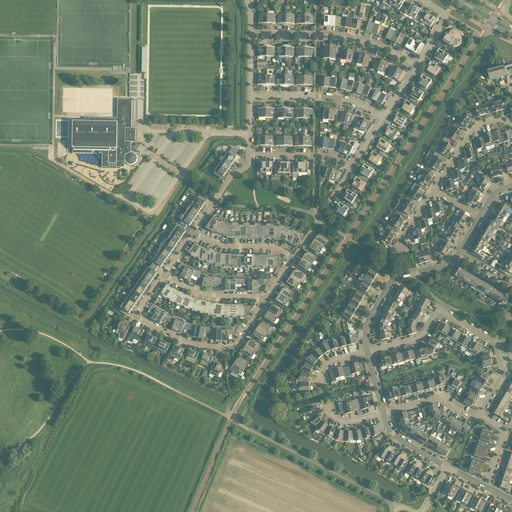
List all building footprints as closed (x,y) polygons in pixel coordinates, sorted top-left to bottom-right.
[(405,1),(403,0),(397,0),(394,7),(397,8),(396,11),(400,14),(404,8),(401,7),(404,1),(405,1)] [(404,8),(400,14),(403,15),(405,13),(409,16),(415,7),(409,4),(410,4),(406,10),(404,8)] [(420,10),(415,7),(409,16),(412,18),(411,20),(416,23),(419,17),(416,16),(420,10)] [(416,23),(419,24),(421,25),(422,23),(425,25),(430,16),(425,13),(422,19),(419,17),(416,23)] [(267,25),(267,14),(260,14),(260,18),(259,18),(259,23),(258,23),(258,24),(264,24),(264,25),(267,25)] [(274,14),(267,14),(267,25),(270,25),(270,24),(276,24),(275,24),(275,19),(274,19),(274,14)] [(286,25),(286,15),(279,15),(279,19),(278,19),(278,24),(277,24),(283,24),(283,25),(286,25)] [(286,15),(286,25),(289,25),(289,24),(295,24),(294,24),(294,19),(293,19),(293,15),(286,15)] [(305,26),(305,15),(298,15),(298,19),(297,19),(297,24),(296,24),(302,24),(302,26),(305,26)] [(312,15),(305,15),(305,26),(308,26),(308,24),(314,24),(313,24),(313,19),(312,19),(312,15)] [(345,27),(346,18),(347,15),(342,15),(342,17),(336,17),(335,26),(336,26),(337,27),(338,27),(339,27),(340,27),(340,28),(341,28),(342,28),(343,27),(344,27),(345,27)] [(356,29),(358,20),(359,16),(353,15),(352,19),(351,29),(356,30),(356,29)] [(324,26),(330,26),(330,16),(324,16),(322,16),(322,20),(322,19),(324,19),(324,26)] [(436,19),(430,16),(425,25),(430,28),(428,30),(431,32),(431,33),(435,25),(434,26),(432,25),(435,19),(436,19)] [(368,22),(358,20),(356,29),(357,29),(357,30),(358,30),(359,31),(360,31),(361,31),(362,31),(363,32),(364,31),(365,31),(366,31),(368,22)] [(368,22),(366,31),(366,32),(371,34),(374,24),(368,22)] [(380,26),(374,24),(371,34),(377,35),(380,26)] [(386,38),(390,29),(380,26),(377,35),(378,35),(378,36),(379,36),(380,37),(381,37),(381,38),(382,38),(383,38),(384,38),(385,38),(386,38)] [(395,32),(390,29),(386,38),(386,39),(391,41),(395,32)] [(454,39),(461,37),(461,36),(460,35),(460,34),(459,33),(458,33),(458,32),(457,32),(456,31),(455,31),(454,31),(453,31),(452,31),(451,31),(450,31),(450,32),(449,32),(448,32),(448,33),(446,32),(445,33),(447,34),(444,38),(451,42),(454,39)] [(396,43),(397,43),(400,34),(395,32),(391,41),(396,43)] [(410,39),(400,34),(397,43),(398,44),(399,45),(400,45),(400,46),(401,46),(402,47),(404,47),(405,47),(410,39)] [(461,38),(461,37),(454,39),(451,42),(444,38),(442,41),(448,45),(447,47),(450,48),(449,49),(450,49),(451,47),(452,47),(453,47),(454,47),(455,47),(456,47),(456,46),(457,46),(458,46),(458,45),(459,45),(459,44),(460,44),(460,43),(461,43),(461,42),(461,41),(461,40),(461,39),(461,38)] [(405,48),(410,50),(415,42),(410,39),(405,47),(405,48)] [(420,45),(415,42),(410,50),(415,53),(418,55),(424,44),(421,42),(420,45)] [(267,57),(267,46),(263,46),(263,47),(258,47),(258,52),(259,52),(259,56),(267,57)] [(270,46),(267,46),(267,57),(274,57),(274,53),(275,53),(275,48),(275,47),(270,47),(270,46)] [(286,57),(286,46),(282,46),(282,47),(277,47),(277,48),(277,53),(278,53),(278,57),(286,57)] [(286,46),(286,57),(293,57),(293,53),(294,53),(294,48),(289,48),(289,46),(286,46)] [(305,57),(305,47),(301,46),(301,48),(296,48),(296,53),(297,53),(297,57),(305,57)] [(305,47),(305,57),(312,57),(312,53),(313,53),(313,48),(308,48),(308,47),(305,47)] [(321,47),(321,53),(324,53),(324,58),(329,59),(330,48),(324,48),(324,47),(321,47)] [(336,49),(330,48),(329,59),(335,59),(336,54),(338,54),(339,48),(336,48),(336,49)] [(342,48),(339,48),(338,54),(338,59),(346,61),(348,51),(342,50),(342,48)] [(435,58),(443,63),(448,55),(439,49),(435,54),(436,54),(437,55),(435,58)] [(354,62),(355,57),(357,51),(354,50),(353,52),(348,51),(346,61),(352,62),(352,61),(354,62)] [(360,52),(357,51),(355,57),(358,58),(356,63),(362,65),(365,55),(360,53),(360,52)] [(372,62),(374,56),(371,55),(371,56),(365,55),(362,65),(368,67),(369,61),(372,62)] [(377,58),(374,56),(372,62),(374,63),(372,68),(378,71),(382,61),(377,59),(377,58)] [(388,69),(391,64),(388,62),(387,63),(382,61),(378,71),(383,73),(383,72),(386,74),(388,69)] [(426,71),(435,76),(440,68),(431,62),(427,67),(428,68),(426,71)] [(393,65),(391,64),(388,69),(390,70),(387,75),(393,78),(398,69),(393,66),(393,65)] [(511,70),(511,64),(503,67),(506,76),(511,74),(511,73),(511,71),(511,70)] [(400,83),(406,73),(403,71),(403,72),(398,69),(393,78),(398,81),(397,81),(400,83)] [(489,80),(495,79),(493,70),(487,71),(488,77),(486,77),(487,80),(489,80)] [(418,83),(426,89),(432,81),(422,75),(422,74),(419,80),(420,80),(418,83)] [(266,86),(266,76),(259,76),(259,80),(258,80),(258,85),(257,85),(263,85),(263,86),(266,86)] [(273,76),(266,76),(266,86),(269,86),(269,85),(275,85),(274,85),(274,80),(273,80),(273,76)] [(285,87),(285,76),(278,76),(278,80),(277,80),(277,85),(276,85),(282,85),(282,87),(285,87)] [(285,76),(285,87),(288,87),(288,85),(294,85),(293,85),(293,80),(292,80),(292,76),(285,76)] [(304,87),(304,76),(297,76),(297,80),(296,80),(296,85),(295,85),(301,86),(301,87),(304,87)] [(304,76),(304,87),(307,87),(307,86),(313,86),(313,85),(312,85),(312,81),(311,80),(312,76),(304,76)] [(325,77),(321,77),(321,87),(324,87),(330,88),(330,78),(325,77)] [(339,82),(339,79),(336,78),(330,78),(330,88),(335,88),(336,83),(339,83),(339,82)] [(346,90),(348,81),(342,79),(339,79),(339,82),(342,82),(340,89),(346,90)] [(355,89),(357,83),(354,82),(348,81),(346,90),(351,92),(352,88),(355,89)] [(361,95),(365,86),(360,84),(357,83),(355,89),(357,89),(356,93),(361,95)] [(372,92),(373,89),(370,88),(365,86),(361,95),(367,97),(369,91),(372,92)] [(415,100),(418,102),(423,94),(414,88),(414,87),(410,93),(411,93),(412,93),(410,96),(411,97),(409,100),(414,102),(415,100)] [(376,90),(373,89),(372,92),(375,93),(371,99),(376,102),(381,93),(376,90)] [(384,106),(386,104),(390,98),(386,96),(381,93),(376,102),(382,105),(384,106)] [(502,100),(496,102),(499,111),(504,110),(503,105),(507,104),(505,98),(501,99),(502,100)] [(117,99),(117,107),(117,118),(84,118),(84,122),(72,121),(72,153),(92,154),(92,148),(99,148),(99,154),(102,154),(102,167),(108,167),(108,163),(116,163),(116,167),(124,167),(124,162),(125,162),(127,164),(131,165),(134,164),(136,162),(137,159),(136,156),(134,153),(131,152),(131,142),(135,142),(135,128),(131,128),(132,99),(117,99)] [(401,109),(410,114),(415,106),(406,100),(402,105),(402,106),(403,105),(403,106),(401,109)] [(493,112),(499,111),(496,102),(491,103),(491,101),(488,102),(489,108),(492,108),(493,112)] [(487,109),(489,108),(488,102),(485,103),(485,105),(480,106),(483,115),(488,114),(487,109)] [(477,117),(483,115),(480,106),(475,107),(475,105),(472,106),(473,112),(476,112),(477,117)] [(266,118),(266,107),(262,107),(262,108),(257,108),(257,109),(257,114),(258,114),(258,118),(266,118)] [(266,107),(266,118),(273,118),(273,114),(274,114),(274,109),(269,109),(269,107),(266,107)] [(285,118),(285,108),(281,108),(281,109),(276,109),(276,114),(277,114),(277,118),(285,118)] [(285,108),(285,118),(292,118),(292,114),(293,114),(293,109),(288,109),(288,108),(285,108)] [(304,118),(304,108),(300,108),(300,109),(295,109),(295,114),(296,114),(296,118),(304,118)] [(307,108),(304,108),(304,118),(311,119),(311,114),(312,114),(312,110),(312,109),(307,109),(307,108)] [(320,108),(320,114),(323,114),(322,120),(328,120),(329,110),(324,109),(324,108),(320,108)] [(335,116),(337,116),(339,110),(335,109),(335,110),(329,110),(328,120),(334,121),(335,116)] [(463,113),(460,117),(468,123),(472,118),(467,115),(468,113),(463,109),(461,112),(463,113)] [(339,110),(337,116),(340,117),(339,122),(344,124),(347,113),(342,112),(342,111),(339,110)] [(351,120),(354,121),(356,115),(353,114),(353,115),(347,113),(344,124),(350,125),(351,120)] [(393,122),(401,127),(407,119),(397,113),(398,113),(397,113),(394,118),(395,119),(393,122)] [(356,115),(354,121),(353,123),(356,124),(354,127),(359,130),(364,120),(359,118),(360,117),(356,115)] [(465,128),(468,123),(460,117),(457,122),(455,121),(454,124),(459,127),(460,125),(465,128)] [(369,123),(364,120),(359,130),(364,133),(365,132),(367,133),(373,124),(370,122),(369,123)] [(457,130),(459,127),(454,124),(452,126),(454,127),(450,132),(459,138),(462,133),(457,130)] [(385,135),(393,140),(398,132),(389,126),(386,131),(387,131),(385,135)] [(498,144),(503,143),(500,134),(501,134),(500,130),(496,131),(496,132),(491,133),(493,142),(497,141),(498,144)] [(500,134),(503,143),(507,142),(508,145),(511,143),(511,141),(509,130),(506,131),(506,132),(501,134),(500,134)] [(456,143),(459,138),(450,132),(447,137),(446,136),(444,138),(449,142),(451,139),(456,143)] [(494,145),(493,142),(491,133),(491,132),(487,133),(488,134),(482,135),(483,137),(485,147),(494,145)] [(265,147),(265,137),(258,137),(258,141),(257,141),(257,146),(262,146),(262,147),(265,147)] [(273,137),(265,137),(265,147),(268,147),(268,146),(274,146),(273,146),(274,141),(273,141),(273,137)] [(284,148),(284,137),(277,137),(277,141),(276,141),(276,146),(275,146),(281,146),(281,147),(284,148)] [(292,137),(284,137),(284,148),(287,148),(287,146),(293,146),(292,146),(293,141),(291,141),(292,137)] [(303,148),(303,137),(296,137),(296,141),(295,141),(295,146),(300,147),(300,148),(303,148)] [(303,137),(303,148),(306,148),(306,147),(312,147),(312,146),(311,146),(312,141),(311,141),(311,137),(303,137)] [(486,150),(485,147),(483,137),(479,138),(480,139),(474,141),(477,150),(481,149),(482,152),(482,151),(486,150)] [(324,138),(320,138),(320,145),(320,144),(323,144),(322,148),(328,149),(330,139),(324,138)] [(376,147),(385,153),(390,145),(381,139),(381,138),(377,144),(378,144),(376,147)] [(448,144),(449,142),(444,138),(442,141),(444,142),(441,147),(449,152),(453,147),(448,144)] [(330,139),(328,149),(334,150),(335,143),(338,144),(339,141),(335,140),(330,139)] [(339,141),(338,144),(337,147),(340,148),(338,151),(343,154),(348,145),(342,142),(339,141)] [(355,143),(353,147),(348,145),(343,154),(351,157),(359,145),(355,143)] [(446,157),(449,152),(441,147),(438,151),(436,150),(435,153),(440,156),(441,154),(446,157)] [(466,160),(470,159),(471,162),(476,161),(472,147),(469,148),(469,149),(464,151),(465,158),(466,158),(466,160)] [(224,157),(235,164),(236,162),(236,163),(234,161),(236,158),(235,157),(237,155),(230,150),(228,153),(227,153),(224,157)] [(368,160),(377,166),(382,158),(373,152),(373,151),(369,157),(370,157),(368,160)] [(438,159),(440,156),(435,153),(433,155),(435,156),(431,161),(440,167),(443,162),(438,159)] [(233,167),(235,164),(224,157),(221,162),(230,167),(231,165),(233,166),(233,167)] [(466,158),(465,158),(462,159),(457,161),(459,168),(459,170),(460,170),(464,169),(464,172),(469,171),(466,160),(466,158)] [(437,172),(440,167),(431,161),(428,166),(427,165),(425,167),(430,171),(432,169),(437,172)] [(228,170),(230,167),(221,162),(218,166),(229,173),(230,171),(229,171),(228,170)] [(260,173),(266,173),(266,162),(260,162),(260,169),(257,169),(257,168),(257,169),(257,176),(257,175),(260,175),(260,173)] [(272,162),(266,162),(266,173),(271,173),(271,176),(275,176),(275,167),(272,167),(272,163),(272,162)] [(284,176),(284,173),(284,163),(278,162),(278,163),(278,167),(275,167),(275,176),(284,176)] [(508,174),(511,172),(511,167),(511,163),(508,164),(508,163),(506,162),(502,163),(504,170),(507,169),(508,174)] [(289,178),(293,178),(293,176),(293,170),(290,170),(290,163),(284,163),(284,173),(289,173),(289,178)] [(293,176),(293,178),(296,179),(297,179),(298,173),(302,173),(302,163),(296,163),(296,168),(293,168),(293,170),(293,176)] [(308,163),(302,163),(302,173),(307,173),(307,176),(310,176),(310,177),(311,177),(311,169),(311,170),(308,170),(308,163)] [(501,170),(504,170),(502,163),(498,164),(497,166),(497,167),(495,167),(497,177),(502,175),(501,170)] [(378,173),(374,170),(364,164),(361,169),(361,170),(361,169),(362,170),(360,173),(368,178),(372,173),(376,176),(378,173)] [(227,175),(229,173),(218,166),(215,171),(216,171),(214,174),(220,178),(222,176),(223,177),(225,174),(227,175)] [(329,180),(333,170),(327,168),(327,166),(323,166),(323,172),(325,172),(323,178),(329,180)] [(422,176),(430,181),(434,176),(429,173),(430,171),(425,167),(423,170),(425,171),(422,176)] [(492,178),(497,177),(495,167),(492,168),(491,168),(490,167),(486,168),(488,174),(490,173),(492,178)] [(459,168),(456,169),(456,170),(450,171),(452,178),(453,180),(454,183),(461,181),(463,181),(460,170),(459,170),(459,168)] [(338,172),(333,170),(329,180),(334,182),(335,180),(337,180),(342,173),(339,171),(338,172)] [(481,177),(478,182),(486,187),(489,182),(484,179),(485,177),(480,173),(478,176),(481,177)] [(427,186),(430,181),(422,176),(419,181),(417,179),(416,182),(421,185),(422,183),(427,186)] [(352,186),(360,191),(365,183),(356,177),(352,182),(353,182),(354,183),(352,186)] [(452,178),(449,179),(449,180),(444,181),(446,191),(450,189),(451,192),(456,191),(454,183),(453,180),(452,178)] [(419,188),(421,185),(416,182),(414,185),(416,186),(412,190),(421,196),(424,191),(419,188)] [(483,192),(486,187),(478,182),(475,187),(473,186),(472,188),(477,192),(479,189),(483,192)] [(476,194),(477,192),(472,188),(470,191),(472,192),(469,197),(478,201),(480,197),(476,194)] [(352,204),(355,200),(358,202),(359,201),(361,198),(348,190),(348,189),(344,195),(345,195),(343,198),(352,204)] [(418,201),(421,196),(412,190),(409,195),(408,194),(406,197),(411,200),(413,198),(418,201)] [(193,202),(204,209),(205,207),(203,206),(205,203),(204,202),(206,200),(199,195),(197,198),(197,197),(193,202)] [(410,202),(411,200),(406,197),(404,199),(406,200),(403,205),(411,210),(415,206),(410,202)] [(475,206),(478,201),(469,197),(467,201),(465,200),(463,203),(469,206),(470,204),(475,206)] [(202,211),(204,209),(193,202),(191,201),(188,205),(190,207),(199,212),(201,210),(202,211)] [(502,203),(499,208),(507,212),(510,208),(509,208),(510,206),(507,202),(506,201),(504,205),(502,203)] [(352,211),(349,209),(339,203),(340,202),(339,202),(336,208),(337,208),(335,211),(343,217),(346,212),(350,215),(351,214),(352,211)] [(435,214),(439,213),(440,216),(444,215),(442,207),(442,204),(441,202),(438,203),(432,205),(433,208),(435,214)] [(408,215),(411,210),(403,205),(401,208),(399,207),(397,211),(402,215),(403,212),(408,215)] [(197,215),(199,212),(190,207),(187,211),(198,218),(199,216),(197,215)] [(433,208),(430,208),(430,209),(425,211),(426,218),(427,218),(427,220),(431,219),(432,222),(437,221),(435,214),(433,208)] [(504,217),(507,212),(499,208),(497,212),(504,217)] [(457,217),(466,222),(468,217),(464,215),(465,212),(460,209),(458,211),(457,211),(454,215),(457,217)] [(196,220),(198,218),(187,211),(184,215),(193,221),(194,219),(196,220)] [(400,217),(402,215),(397,211),(394,216),(395,217),(393,220),(402,225),(405,220),(400,217)] [(502,221),(504,217),(497,212),(494,217),(502,221)] [(189,226),(193,221),(184,215),(181,220),(182,221),(180,224),(185,227),(187,225),(189,226)] [(466,222),(457,217),(454,215),(452,220),(453,221),(451,223),(457,227),(458,224),(463,227),(466,222)] [(214,216),(205,228),(206,228),(212,232),(218,220),(214,216)] [(499,226),(502,221),(494,217),(492,221),(497,224),(497,225),(499,226)] [(427,218),(426,218),(423,219),(418,221),(420,228),(420,230),(421,230),(425,229),(425,232),(430,231),(427,220),(427,218)] [(218,220),(212,232),(219,235),(224,221),(218,220)] [(399,230),(402,225),(393,220),(392,222),(390,221),(387,226),(392,229),(394,227),(399,230)] [(499,226),(497,225),(497,224),(492,221),(490,220),(487,224),(495,229),(497,230),(499,226)] [(224,221),(219,235),(227,237),(229,223),(224,221)] [(229,223),(227,237),(234,237),(235,223),(229,223)] [(455,229),(457,227),(451,223),(450,226),(452,227),(449,232),(457,236),(460,232),(455,229)] [(183,230),(185,227),(180,224),(178,227),(177,226),(174,230),(182,236),(185,232),(183,230)] [(492,233),(495,229),(487,224),(484,229),(492,233)] [(276,225),(274,239),(280,240),(284,226),(276,225)] [(284,226),(280,240),(285,241),(291,228),(284,226)] [(391,232),(392,229),(387,226),(384,230),(386,231),(384,234),(392,240),(396,235),(391,232)] [(291,228),(285,241),(290,244),(297,232),(291,228)] [(420,228),(417,229),(417,230),(411,231),(414,240),(418,239),(419,245),(424,244),(423,241),(421,230),(420,230),(420,228)] [(489,238),(492,233),(484,229),(482,233),(489,238)] [(180,239),(182,236),(174,230),(171,235),(181,242),(183,240),(182,240),(180,239)] [(297,232),(290,244),(297,248),(296,248),(297,248),(300,243),(299,242),(304,235),(297,232)] [(454,241),(457,236),(449,232),(446,236),(444,235),(443,238),(448,241),(450,239),(454,241)] [(487,242),(489,238),(482,233),(479,238),(487,242)] [(316,237),(314,241),(323,247),(328,240),(319,234),(316,238),(316,237)] [(389,245),(392,240),(384,234),(382,237),(380,236),(378,240),(383,244),(384,241),(389,245)] [(180,244),(181,242),(171,235),(168,239),(176,245),(178,242),(180,244),(179,244),(180,244)] [(447,244),(448,241),(443,238),(441,240),(443,241),(440,246),(449,251),(451,246),(447,244)] [(484,246),(487,242),(479,238),(477,242),(484,246)] [(174,248),(176,245),(168,239),(165,244),(175,251),(177,249),(176,249),(174,248)] [(319,254),(323,247),(314,241),(309,248),(319,254)] [(482,251),(484,246),(477,242),(474,246),(482,251)] [(201,247),(197,245),(195,243),(187,254),(188,254),(188,253),(191,255),(190,256),(195,259),(196,258),(201,247)] [(174,253),(175,251),(165,244),(162,248),(170,254),(172,251),(174,253),(173,253),(174,253)] [(446,256),(449,251),(440,246),(438,251),(436,250),(434,252),(440,256),(441,253),(446,256)] [(479,255),(482,251),(474,246),(471,251),(476,254),(475,256),(481,260),(483,258),(479,255)] [(208,251),(204,249),(201,247),(196,258),(199,259),(198,260),(204,262),(204,261),(208,251)] [(168,257),(170,254),(162,248),(159,253),(169,260),(170,258),(168,257)] [(428,252),(422,253),(425,262),(430,261),(429,256),(432,255),(430,249),(427,250),(428,252)] [(215,253),(211,252),(211,251),(208,250),(208,251),(204,261),(207,262),(206,264),(212,265),(212,264),(215,253)] [(167,262),(169,260),(159,253),(156,251),(153,256),(155,257),(164,263),(166,260),(168,261),(167,262)] [(222,254),(218,254),(218,253),(215,252),(215,253),(212,264),(215,265),(215,266),(221,267),(221,266),(222,254)] [(302,258),(312,264),(317,257),(308,252),(305,255),(304,255),(302,258)] [(419,264),(425,262),(422,253),(417,254),(417,253),(414,253),(415,259),(418,259),(419,264)] [(230,255),(225,255),(225,254),(222,254),(221,266),(224,266),(224,267),(230,268),(230,266),(230,255)] [(267,267),(270,267),(270,269),(275,269),(275,268),(277,268),(283,259),(283,258),(283,259),(280,257),(279,257),(278,257),(278,256),(277,256),(270,256),(267,255),(267,256),(267,267)] [(161,268),(164,263),(155,257),(152,262),(153,263),(151,265),(157,269),(159,266),(161,268)] [(312,264),(302,258),(298,265),(307,272),(312,264)] [(511,262),(506,259),(503,264),(506,265),(511,268),(511,266),(511,262)] [(181,263),(178,268),(183,271),(180,277),(185,279),(190,269),(188,268),(189,267),(181,263),(182,263),(181,263)] [(155,272),(157,269),(151,265),(149,268),(148,267),(145,272),(154,278),(157,273),(155,272)] [(506,265),(503,270),(511,274),(511,272),(511,268),(506,265)] [(452,274),(457,277),(462,270),(457,267),(452,274)] [(190,269),(185,279),(189,281),(192,275),(198,278),(200,273),(192,269),(192,270),(190,269)] [(291,276),(301,282),(305,275),(296,269),(294,273),(293,272),(291,276)] [(367,271),(365,275),(374,280),(375,278),(381,279),(382,277),(370,269),(368,272),(367,271)] [(466,273),(462,270),(457,277),(462,280),(466,273)] [(152,281),(154,278),(145,272),(142,277),(152,284),(154,282),(153,282),(152,281)] [(200,273),(198,278),(203,280),(202,286),(207,288),(209,277),(207,276),(208,275),(200,273)] [(462,280),(467,283),(471,275),(466,273),(462,280)] [(374,280),(365,275),(363,279),(364,279),(362,282),(375,289),(376,287),(372,283),(374,280)] [(476,278),(471,275),(467,283),(471,285),(476,278)] [(209,277),(207,288),(211,289),(213,282),(219,284),(220,278),(212,276),(211,277),(209,277)] [(296,289),(301,282),(291,276),(286,283),(296,289)] [(151,286),(152,284),(142,277),(139,281),(147,287),(149,284),(151,285),(151,286)] [(220,278),(219,284),(225,284),(225,291),(230,291),(230,280),(228,280),(228,278),(220,278)] [(230,280),(230,291),(235,291),(235,284),(242,284),(242,279),(232,278),(232,280),(230,280)] [(471,285),(476,288),(480,281),(476,278),(471,285)] [(242,279),(242,284),(248,285),(248,291),(253,292),(254,281),(251,280),(251,279),(242,279)] [(254,281),(253,292),(258,292),(259,285),(266,285),(266,286),(270,279),(256,279),(256,281),(254,281)] [(146,290),(147,287),(139,281),(136,285),(146,293),(148,291),(148,290),(147,291),(146,290)] [(485,283),(480,281),(476,288),(481,291),(485,283)] [(375,289),(362,282),(361,284),(360,284),(357,287),(366,293),(368,290),(374,292),(375,289)] [(481,291),(485,294),(490,286),(485,283),(481,291)] [(173,289),(172,289),(169,286),(167,284),(159,295),(160,294),(163,296),(162,297),(166,300),(167,299),(173,289)] [(145,295),(146,293),(136,285),(133,290),(141,296),(143,293),(145,294),(145,295)] [(396,291),(405,296),(408,290),(401,286),(400,288),(398,287),(396,291)] [(494,289),(490,286),(485,294),(490,296),(494,289)] [(280,293),(289,299),(294,292),(285,287),(282,290),(280,293)] [(179,292),(175,290),(173,288),(172,289),(173,289),(167,299),(170,300),(169,301),(174,304),(174,303),(179,292)] [(490,296),(495,299),(499,292),(494,289),(490,296)] [(139,298),(141,296),(133,290),(130,294),(140,302),(142,299),(141,299),(141,300),(139,298)] [(355,295),(353,297),(366,305),(367,302),(363,298),(365,295),(356,290),(354,294),(355,295)] [(394,297),(401,301),(405,296),(396,291),(394,295),(395,295),(394,297)] [(186,296),(186,295),(182,294),(182,293),(179,292),(174,303),(177,304),(176,305),(181,307),(182,306),(181,306),(186,296)] [(504,294),(499,292),(495,299),(499,302),(504,294)] [(289,299),(280,293),(275,300),(285,306),(289,299)] [(139,304),(140,302),(130,294),(127,299),(135,305),(137,302),(139,303),(139,304)] [(504,294),(499,302),(504,305),(508,297),(504,294)] [(193,298),(189,297),(189,296),(186,295),(186,296),(181,306),(182,306),(184,307),(184,308),(189,310),(189,309),(193,298)] [(365,307),(366,305),(353,297),(352,300),(351,299),(348,303),(357,308),(359,305),(365,307)] [(401,301),(394,297),(394,298),(392,297),(390,301),(398,306),(401,301)] [(419,302),(427,307),(430,301),(423,297),(422,299),(421,298),(419,302)] [(200,301),(196,299),(193,298),(189,309),(192,310),(192,311),(197,313),(197,312),(200,301)] [(133,307),(135,305),(127,299),(124,303),(134,310),(136,308),(135,308),(135,309),(133,307)] [(207,303),(207,302),(203,302),(203,301),(200,300),(200,301),(197,312),(200,313),(200,314),(205,315),(205,314),(207,303)] [(387,306),(394,310),(395,309),(396,310),(398,306),(390,301),(387,306)] [(205,314),(208,314),(208,315),(213,316),(213,315),(215,304),(214,304),(210,303),(207,302),(207,303),(205,314)] [(425,309),(427,307),(419,302),(416,306),(418,306),(417,308),(425,313),(426,310),(425,309)] [(133,313),(134,310),(124,303),(120,308),(121,308),(119,311),(126,316),(128,313),(129,314),(131,311),(133,312),(132,312),(133,313)] [(222,305),(218,304),(215,303),(214,304),(215,304),(213,315),(216,316),(216,317),(221,317),(221,316),(222,305)] [(356,310),(357,308),(348,303),(346,306),(348,307),(346,310),(359,317),(360,315),(356,310)] [(230,305),(229,305),(225,305),(222,304),(222,305),(221,316),(224,317),(224,318),(230,318),(230,317),(229,317),(230,305)] [(268,311),(278,317),(283,310),(274,304),(271,308),(270,307),(268,311)] [(152,305),(148,310),(149,310),(154,313),(151,319),(155,321),(161,312),(159,311),(159,310),(152,305)] [(237,317),(240,317),(240,318),(244,318),(244,319),(245,319),(253,305),(252,306),(240,306),(240,305),(237,305),(237,306),(237,317)] [(384,311),(392,316),(395,313),(393,312),(394,310),(387,306),(384,311)] [(416,312),(415,314),(423,319),(425,316),(424,315),(425,313),(417,308),(415,312),(416,312)] [(357,319),(359,317),(346,310),(345,312),(343,311),(341,315),(350,320),(352,318),(357,319)] [(278,317),(268,311),(264,318),(274,324),(278,317)] [(392,316),(384,311),(382,315),(384,315),(382,317),(389,322),(392,316)] [(168,321),(171,316),(163,312),(162,313),(161,312),(155,321),(159,324),(163,318),(168,321)] [(413,314),(411,318),(419,323),(421,320),(422,321),(423,319),(415,314),(414,315),(413,314)] [(171,316),(168,321),(174,323),(171,330),(176,332),(180,321),(178,321),(179,319),(171,316)] [(389,322),(382,317),(382,319),(380,318),(378,322),(381,323),(379,326),(386,327),(389,322)] [(409,324),(408,326),(415,327),(416,325),(417,325),(418,325),(419,323),(411,318),(410,320),(409,319),(406,323),(409,324)] [(180,321),(176,332),(181,333),(183,327),(189,329),(191,324),(183,321),(182,322),(180,321)] [(257,328),(267,334),(271,327),(262,321),(260,325),(259,325),(257,328)] [(116,333),(119,335),(118,337),(123,340),(130,326),(125,324),(124,323),(123,323),(122,322),(122,323),(121,323),(120,323),(120,324),(119,324),(118,328),(117,328),(118,328),(116,333)] [(436,330),(441,333),(446,325),(444,323),(443,324),(440,323),(436,330)] [(191,324),(189,329),(195,331),(193,337),(198,338),(201,327),(199,327),(199,325),(191,324)] [(448,326),(446,325),(441,333),(446,336),(451,329),(448,327),(448,326)] [(201,327),(198,338),(204,339),(205,333),(211,334),(212,328),(203,326),(203,328),(201,327)] [(386,327),(379,326),(380,328),(377,329),(378,333),(380,333),(380,334),(388,332),(386,327)] [(416,333),(415,327),(408,326),(408,329),(405,329),(407,334),(408,334),(409,335),(416,333)] [(134,339),(139,342),(144,330),(139,328),(139,329),(135,328),(130,337),(129,336),(127,341),(132,343),(134,339)] [(212,328),(211,334),(217,334),(217,341),(222,341),(222,330),(220,330),(220,329),(212,328)] [(267,334),(257,328),(252,335),(262,341),(267,334)] [(222,330),(222,341),(227,342),(227,335),(234,335),(233,335),(234,336),(238,329),(237,329),(224,329),(224,330),(222,330)] [(446,336),(451,339),(456,331),(454,329),(453,330),(451,329),(446,336)] [(459,332),(456,331),(451,339),(457,342),(461,335),(458,333),(459,332)] [(388,332),(380,334),(381,336),(379,336),(380,341),(390,338),(388,332)] [(346,336),(346,337),(348,346),(349,348),(352,347),(352,345),(357,343),(354,335),(350,336),(350,334),(346,336)] [(152,337),(148,335),(143,345),(152,349),(157,338),(152,336),(152,337)] [(457,342),(462,345),(467,337),(465,335),(464,336),(461,335),(457,342)] [(343,347),(348,346),(346,337),(342,338),(342,337),(338,338),(338,339),(340,348),(341,350),(344,349),(343,347)] [(469,338),(467,337),(462,345),(467,348),(471,341),(469,339),(469,338)] [(248,342),(246,346),(255,352),(260,345),(251,339),(248,343),(248,342)] [(332,350),(333,352),(336,351),(335,349),(340,348),(338,339),(334,340),(334,339),(329,340),(330,341),(332,350)] [(427,343),(436,348),(439,343),(431,339),(430,342),(429,341),(428,341),(427,343)] [(165,343),(161,341),(156,351),(165,355),(170,344),(165,342),(165,343)] [(328,352),(332,350),(330,341),(324,344),(324,343),(320,345),(320,346),(321,346),(325,354),(326,356),(329,354),(328,352)] [(467,348),(472,351),(477,343),(475,341),(474,342),(474,343),(471,341),(467,348)] [(432,354),(436,348),(427,343),(425,346),(426,347),(427,347),(425,349),(430,355),(431,353),(432,354)] [(479,344),(477,343),(472,351),(471,353),(476,356),(480,351),(483,353),(488,349),(482,346),(482,347),(479,345),(479,344)] [(170,350),(173,351),(170,356),(179,360),(184,349),(180,347),(179,348),(175,346),(175,347),(172,346),(170,350)] [(251,359),(255,352),(246,346),(241,353),(251,359)] [(312,351),(312,352),(318,359),(320,361),(322,359),(321,357),(325,354),(321,346),(320,346),(316,350),(315,349),(312,351)] [(427,356),(430,355),(425,349),(422,350),(422,349),(419,349),(422,359),(428,358),(427,356)] [(480,357),(481,362),(491,360),(488,349),(483,353),(484,355),(480,357)] [(194,352),(190,350),(185,360),(194,364),(199,353),(194,351),(194,352)] [(410,361),(415,359),(414,352),(413,351),(410,352),(410,351),(410,350),(407,351),(410,361)] [(315,363),(318,359),(312,352),(309,357),(308,356),(305,360),(306,361),(313,366),(315,367),(317,365),(315,363)] [(398,364),(404,362),(402,354),(399,355),(399,354),(398,353),(395,354),(398,364)] [(208,356),(204,354),(199,364),(208,368),(213,357),(209,355),(208,356)] [(392,365),(398,364),(395,354),(393,355),(393,356),(390,357),(392,365)] [(234,363),(244,369),(249,362),(240,356),(237,360),(236,360),(234,363)] [(386,367),(392,365),(390,357),(387,358),(387,357),(386,356),(384,357),(386,367)] [(380,368),(386,367),(384,357),(381,358),(381,359),(378,360),(380,368)] [(494,371),(491,360),(481,362),(483,368),(486,368),(487,370),(494,371)] [(310,374),(312,375),(313,371),(311,371),(313,366),(306,361),(304,366),(302,366),(301,370),(302,370),(310,374)] [(358,362),(354,364),(356,373),(360,372),(361,374),(365,373),(362,363),(359,364),(358,362)] [(214,363),(209,374),(218,378),(220,373),(221,373),(223,369),(223,368),(223,367),(222,366),(221,365),(220,365),(219,365),(214,363)] [(244,369),(234,363),(230,370),(232,372),(231,375),(236,378),(238,375),(240,376),(244,369)] [(349,366),(346,367),(348,377),(352,376),(352,374),(356,373),(354,364),(349,365),(349,366)] [(345,378),(348,377),(346,367),(343,368),(342,367),(337,368),(340,378),(344,376),(345,378)] [(335,379),(340,378),(337,368),(332,369),(333,372),(330,373),(332,382),(336,381),(335,379)] [(309,379),(310,374),(302,370),(301,376),(299,376),(298,380),(309,382),(311,382),(311,379),(309,379)] [(482,371),(479,377),(487,382),(489,379),(488,379),(488,378),(489,376),(490,377),(494,371),(487,370),(485,373),(482,371)] [(439,377),(441,387),(444,386),(444,385),(444,384),(446,384),(447,376),(445,377),(445,375),(439,377)] [(450,377),(447,376),(446,384),(449,385),(449,387),(451,388),(456,379),(451,376),(450,377)] [(435,387),(438,386),(439,387),(441,387),(439,377),(433,378),(433,380),(435,387)] [(486,384),(487,382),(479,377),(476,382),(483,386),(485,383),(485,384),(486,384)] [(456,379),(451,388),(453,389),(454,388),(457,390),(461,382),(456,379)] [(309,382),(298,380),(296,380),(296,386),(298,387),(299,391),(311,390),(311,387),(309,387),(309,382)] [(433,380),(427,381),(430,391),(432,390),(432,389),(435,388),(435,387),(433,380)] [(422,383),(424,391),(427,390),(427,391),(427,392),(430,391),(427,381),(422,383)] [(482,389),(483,386),(476,382),(473,387),(481,392),(483,390),(482,389)] [(416,384),(418,394),(421,393),(421,392),(424,391),(422,383),(416,384)] [(410,386),(412,394),(415,393),(415,394),(416,395),(418,394),(416,384),(410,386)] [(404,387),(407,397),(409,396),(409,395),(412,394),(410,386),(404,387)] [(480,394),(481,392),(473,387),(471,386),(467,391),(470,392),(477,396),(479,394),(480,394)] [(398,389),(401,397),(403,396),(404,397),(404,398),(407,397),(404,387),(398,389)] [(393,390),(395,400),(398,400),(398,398),(397,398),(401,397),(398,389),(393,390)] [(385,392),(387,401),(392,399),(392,400),(393,401),(395,400),(393,390),(385,392)] [(511,398),(511,395),(505,391),(503,395),(502,394),(501,396),(510,401),(511,399),(511,398)] [(476,399),(477,396),(470,392),(467,397),(475,402),(477,400),(476,399)] [(367,398),(363,399),(365,409),(370,408),(370,406),(373,405),(371,396),(367,397),(367,398)] [(508,404),(510,401),(501,396),(499,398),(500,399),(499,402),(508,407),(509,405),(508,404)] [(474,405),(475,402),(467,397),(463,403),(471,407),(473,404),(474,405)] [(361,410),(365,409),(363,399),(359,400),(358,399),(354,400),(357,410),(360,409),(361,410)] [(354,410),(357,410),(354,400),(351,401),(351,402),(347,404),(349,413),(354,412),(354,410)] [(344,414),(349,413),(347,404),(342,405),(342,402),(338,403),(340,413),(344,412),(344,414)] [(507,410),(508,407),(499,402),(497,405),(496,405),(495,407),(504,412),(505,409),(507,410)] [(436,404),(428,406),(429,408),(427,408),(428,413),(431,412),(432,414),(438,410),(436,404)] [(308,415),(311,421),(318,415),(317,415),(315,410),(317,409),(316,406),(304,412),(306,416),(308,415)] [(502,415),(504,412),(495,407),(493,409),(494,409),(492,412),(502,418),(503,416),(502,415)] [(439,420),(443,412),(441,410),(440,411),(440,412),(438,410),(432,414),(434,416),(433,418),(436,421),(437,419),(439,420)] [(445,422),(449,415),(443,412),(439,420),(442,422),(443,421),(445,422)] [(319,414),(317,415),(318,415),(311,421),(310,421),(312,425),(313,424),(317,429),(323,421),(320,418),(321,416),(319,414)] [(449,426),(454,418),(449,415),(445,422),(446,423),(445,424),(449,426)] [(408,418),(400,420),(400,422),(399,422),(400,426),(403,426),(404,428),(409,424),(408,418)] [(456,419),(454,418),(449,426),(450,427),(450,428),(453,430),(458,422),(456,421),(456,420),(456,419)] [(324,420),(323,421),(317,429),(317,430),(320,432),(321,431),(326,435),(330,427),(329,426),(325,423),(327,422),(324,420)] [(458,422),(453,430),(457,433),(458,431),(459,432),(464,424),(462,423),(461,423),(461,424),(458,422)] [(369,425),(370,427),(372,436),(373,437),(377,436),(376,435),(381,433),(378,425),(373,426),(373,424),(369,425)] [(409,424),(404,428),(406,429),(404,432),(408,434),(409,433),(410,434),(414,427),(409,424)] [(470,427),(464,424),(459,432),(463,434),(464,433),(465,434),(470,427)] [(326,435),(325,436),(329,438),(330,436),(335,439),(337,430),(333,428),(333,426),(330,425),(329,426),(330,427),(326,435)] [(368,437),(372,436),(370,427),(365,428),(365,426),(361,427),(362,429),(364,438),(364,439),(369,438),(368,437)] [(414,427),(410,434),(412,435),(411,436),(415,438),(420,430),(414,427)] [(337,428),(337,430),(335,439),(335,440),(339,441),(340,439),(346,441),(345,432),(340,431),(341,429),(337,428)] [(483,428),(481,436),(490,439),(491,434),(494,435),(495,432),(488,430),(483,428)] [(350,440),(356,440),(354,431),(349,432),(349,429),(345,430),(345,432),(346,441),(346,442),(350,442),(350,440)] [(360,439),(364,438),(362,429),(357,431),(356,429),(353,429),(354,431),(356,440),(356,441),(360,440),(360,439)] [(420,430),(415,438),(420,441),(424,434),(423,433),(423,432),(420,430)] [(424,434),(420,441),(425,444),(430,436),(426,434),(425,435),(424,434)] [(430,436),(425,444),(429,446),(430,445),(431,446),(435,439),(430,436)] [(488,443),(490,439),(481,436),(478,443),(490,447),(491,444),(488,443)] [(435,439),(431,446),(432,447),(432,448),(435,450),(440,442),(435,439)] [(444,444),(440,442),(435,450),(441,453),(445,446),(443,445),(444,444)] [(489,450),(490,447),(478,443),(476,450),(485,453),(486,449),(489,450)] [(384,459),(392,447),(389,445),(385,450),(382,448),(377,457),(381,459),(382,458),(384,459)] [(445,446),(441,453),(446,456),(451,448),(447,446),(446,447),(445,446)] [(390,464),(395,455),(393,454),(394,448),(392,447),(384,459),(387,461),(386,462),(390,464)] [(483,457),(485,453),(476,450),(474,457),(485,461),(486,458),(483,457)] [(397,467),(404,454),(402,453),(398,457),(395,455),(390,464),(394,466),(394,465),(397,467)] [(404,454),(397,467),(399,468),(398,469),(402,472),(408,463),(405,461),(407,455),(404,454)] [(484,464),(485,461),(474,457),(471,464),(480,467),(481,463),(484,464)] [(412,476),(420,463),(417,462),(413,466),(410,464),(405,473),(409,475),(410,474),(412,476)] [(418,480),(423,472),(420,470),(422,464),(420,463),(412,476),(411,478),(413,480),(414,478),(418,480)] [(479,471),(480,467),(471,464),(469,471),(474,473),(480,475),(481,472),(479,471)] [(423,486),(432,470),(430,469),(425,473),(423,472),(418,480),(421,483),(421,484),(423,486)] [(503,472),(502,475),(511,478),(511,475),(511,474),(511,471),(503,469),(502,471),(503,472)] [(429,491),(430,491),(431,488),(430,488),(435,479),(433,477),(434,472),(432,470),(423,486),(429,489),(429,491)] [(500,478),(499,480),(509,484),(510,480),(511,481),(511,479),(511,478),(502,475),(501,478),(500,478)] [(508,487),(509,484),(499,480),(498,483),(499,483),(498,486),(509,490),(509,487),(508,487)] [(448,495),(452,487),(448,485),(450,482),(447,481),(444,487),(441,492),(448,495)] [(456,489),(452,487),(448,495),(455,499),(460,488),(458,486),(456,489)] [(460,488),(455,499),(461,502),(467,491),(464,490),(464,491),(463,490),(463,489),(460,488)] [(470,493),(467,491),(461,502),(460,505),(466,509),(474,495),(471,493),(471,494),(470,494),(470,493)] [(471,507),(475,509),(479,501),(475,499),(476,496),(474,495),(466,509),(469,510),(471,507)] [(483,503),(479,501),(475,509),(480,511),(481,511),(484,508),(487,501),(484,500),(483,503)] [(494,511),(496,510),(492,508),(494,505),(491,503),(488,510),(486,511),(494,511)]
